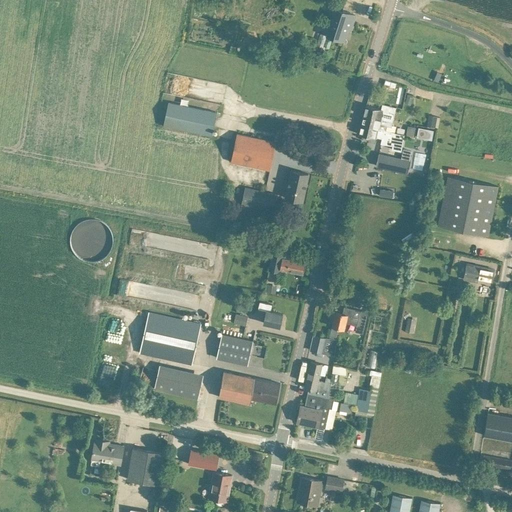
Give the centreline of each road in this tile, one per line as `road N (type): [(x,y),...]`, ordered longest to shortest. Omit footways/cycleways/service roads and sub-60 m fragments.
road 1 (tertiary): [(281,445),(344,161),(389,7)]
road 2 (unclassified): [(281,445),(0,386)]
road 3 (unclassified): [(465,480),(511,230)]
road 4 (unclassified): [(465,480),(281,445)]
road 5 (unclassified): [(511,65),(453,26),(389,7)]
